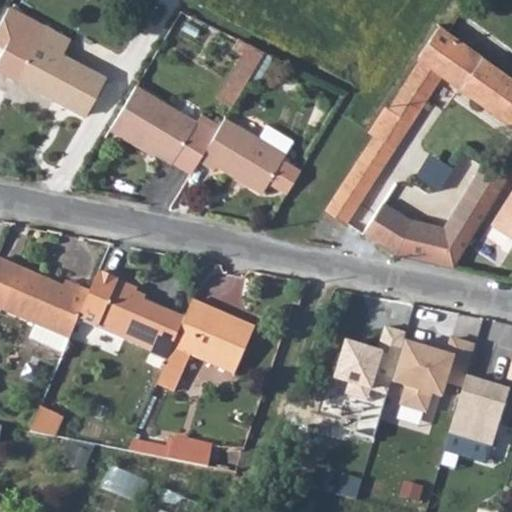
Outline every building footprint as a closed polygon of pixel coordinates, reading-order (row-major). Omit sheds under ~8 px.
[(0,29),(0,44),(9,50),(0,66),(0,69),(84,117),(106,77),(63,53),(70,39),(12,7),(0,29)] [(461,87),(459,90),(511,127),(511,77),(469,47),(447,32),(438,26),(418,57),(420,58),(443,73),(442,75),(461,87)] [(232,71),(248,80),(249,78),(264,53),(248,45),(232,71)] [(249,78),(257,83),(273,58),(264,53),(249,78)] [(383,109),(410,126),(442,75),(443,73),(420,58),(388,108),(385,106),(383,109)] [(216,96),(232,106),(248,80),(232,71),(216,96)] [(109,131),(119,137),(122,133),(151,151),(172,163),(174,160),(192,171),(198,161),(217,130),(198,119),(196,122),(136,86),(109,131)] [(370,130),(396,147),(410,126),(383,109),(370,130)] [(198,161),(213,170),(215,166),(260,194),(266,184),(278,191),(295,165),(281,157),(292,140),(264,122),(256,135),(225,117),(217,130),(198,161)] [(325,209),(346,223),(396,147),(370,130),(368,133),(373,137),(325,209)] [(119,137),(149,154),(151,151),(122,133),(119,137)] [(278,191),(285,195),(301,168),(295,165),(278,191)] [(382,202),(361,233),(393,256),(452,268),(506,180),(481,165),(438,237),(382,202)] [(511,191),(491,225),(510,237),(511,236),(511,191)] [(34,324),(68,338),(76,320),(88,290),(64,280),(62,286),(21,268),(0,259),(0,309),(2,311),(34,324)] [(76,320),(95,328),(123,340),(139,346),(155,306),(133,296),(136,289),(96,272),(88,290),(76,320)] [(156,383),(176,392),(192,356),(233,374),(254,327),(191,300),(183,318),(165,362),(162,370),(156,383)] [(139,346),(149,351),(147,354),(165,362),(183,318),(155,306),(139,346)] [(28,338),(62,352),(68,338),(34,324),(28,338)] [(385,395),(388,386),(401,342),(403,336),(383,330),(375,349),(343,342),(332,380),(346,385),(344,395),(368,400),(370,391),(385,395)] [(446,386),(461,388),(464,377),(475,346),(447,339),(442,353),(401,342),(388,386),(401,390),(396,407),(425,415),(431,398),(440,401),(446,386)] [(493,449),(510,391),(464,377),(461,388),(446,435),(493,449)] [(42,406),(33,431),(58,436),(67,416),(42,406)] [(169,461),(207,469),(211,446),(173,439),(169,461)] [(142,504),(152,481),(112,463),(102,487),(142,504)] [(194,511),(199,501),(160,485),(149,511),(194,511)]
